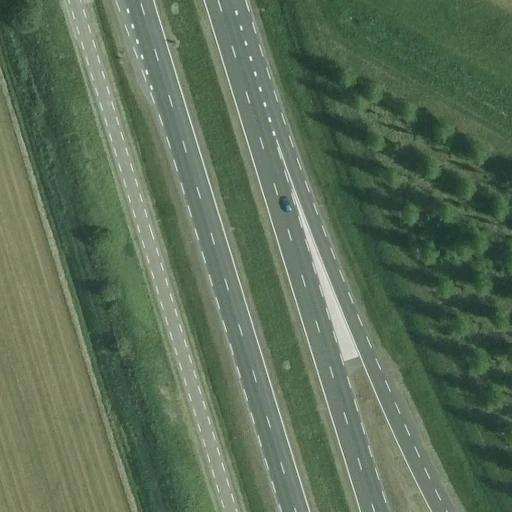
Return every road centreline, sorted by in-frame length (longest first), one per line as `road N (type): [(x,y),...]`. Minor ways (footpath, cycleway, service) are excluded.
road 1 (primary): [(138,0),(294,511)]
road 2 (unclassified): [(231,511),(78,0)]
road 3 (primary): [(440,511),(390,412),(311,214),(274,182)]
road 4 (primary): [(375,511),(274,182)]
road 5 (primary): [(274,182),(217,0)]
